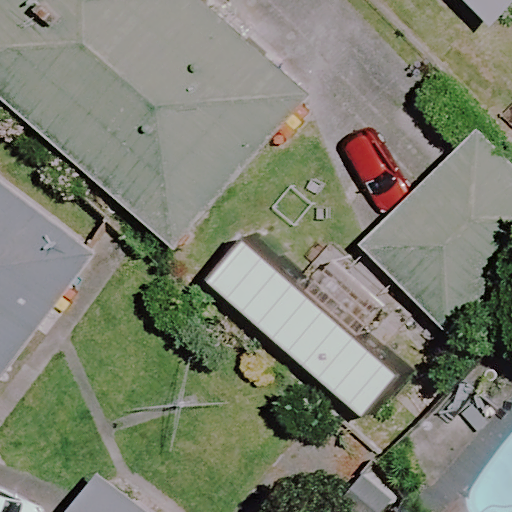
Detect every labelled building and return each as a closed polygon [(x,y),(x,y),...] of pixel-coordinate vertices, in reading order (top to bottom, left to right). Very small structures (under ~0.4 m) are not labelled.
[(0,0),(0,98),(175,252),(307,101),(271,69),(300,36),(258,0),(0,0)] [(511,0),(499,0),(511,13),(511,12),(511,0)] [(511,276),(511,176),(471,137),(360,251),(450,339),(511,276)] [(0,377),(95,261),(0,183),(0,377)] [(511,511),(511,422),(438,511),(511,511)] [(152,511),(105,477),(79,511),(152,511)]
